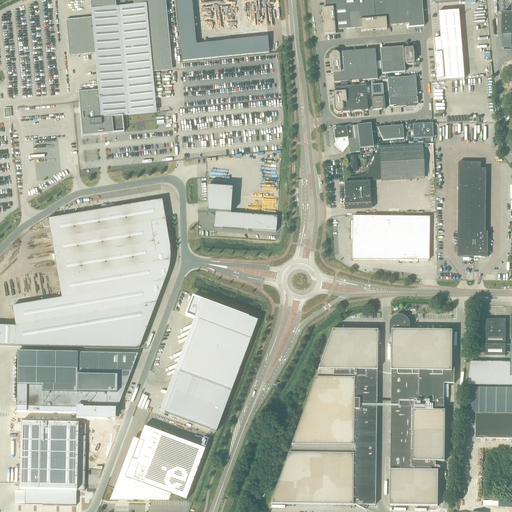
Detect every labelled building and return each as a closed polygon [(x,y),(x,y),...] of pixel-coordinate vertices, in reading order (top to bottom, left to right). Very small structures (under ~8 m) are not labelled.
[(90,0),(91,9),(116,7),(115,0),(90,0)] [(324,0),(326,8),(327,8),(327,9),(322,9),(324,35),(335,34),(335,30),(361,28),(361,32),(377,31),(387,30),(386,26),(408,24),(409,28),(424,27),(421,0),(324,0)] [(438,13),(440,39),(433,39),(436,66),(435,66),(435,69),(436,69),(437,80),(442,79),(442,80),(443,80),(443,81),(464,80),(459,11),(438,13)] [(502,14),(502,48),(511,47),(511,14),(503,14),(502,14)] [(92,18),(66,21),(69,57),(80,56),(96,54),(92,18)] [(167,19),(147,21),(149,36),(163,35),(164,44),(150,46),(151,61),(171,59),(167,19)] [(225,42),(224,42),(226,57),(269,53),(267,38),(225,42)] [(403,50),(403,48),(380,49),(382,74),(405,73),(404,63),(405,63),(405,64),(406,64),(406,65),(407,65),(409,65),(410,65),(411,65),(412,65),(414,64),(413,64),(413,63),(414,63),(413,49),(412,49),(412,48),(411,48),(410,47),(408,47),(407,47),(406,48),(405,49),(404,49),(404,50),(403,50)] [(336,52),(332,53),(330,56),(331,68),(332,68),(332,70),(331,70),(331,74),(333,74),(334,83),(340,83),(347,82),(378,80),(375,50),(339,53),(338,54),(336,52)] [(416,77),(387,79),(389,99),(390,99),(390,100),(389,100),(390,107),(393,107),(394,108),(406,107),(406,108),(415,107),(415,104),(418,104),(417,98),(416,98),(416,97),(417,97),(416,77)] [(341,88),(334,88),(335,93),(333,93),(333,97),(334,97),(334,99),(333,99),(334,111),(337,114),(341,113),(342,112),(343,113),(344,113),(368,111),(366,86),(347,87),(347,82),(340,83),(341,88)] [(383,85),(371,85),(373,110),(382,110),(382,109),(384,109),(384,110),(385,110),(384,98),(383,85)] [(99,91),(78,93),(83,136),(101,135),(124,132),(123,116),(101,118),(99,91)] [(423,125),(423,139),(433,138),(433,125),(433,124),(423,125)] [(371,125),(334,129),(336,147),(343,153),(349,146),(350,154),(360,153),(360,149),(374,148),(371,125)] [(413,139),(423,139),(423,125),(413,125),(413,139)] [(391,128),(391,127),(377,128),(383,141),(404,139),(403,126),(394,127),(391,128)] [(39,144),(44,144),(44,145),(50,145),(49,135),(38,136),(39,144)] [(371,204),(369,177),(424,174),(423,148),(428,148),(428,144),(380,147),(370,169),(364,175),(357,177),(347,178),(347,183),(344,183),(345,204),(344,204),(344,207),(349,207),(349,205),(371,204)] [(350,160),(350,163),(348,163),(349,173),(358,172),(357,164),(358,164),(357,158),(356,158),(356,156),(350,157),(350,160)] [(488,258),(488,232),(486,232),(487,169),(481,169),(481,163),(459,163),(458,257),(474,257),(488,258)] [(57,300),(12,307),(16,327),(15,347),(139,349),(140,347),(142,341),(140,341),(138,327),(148,325),(145,312),(154,310),(156,303),(158,298),(156,303),(154,304),(151,284),(161,282),(156,253),(166,251),(167,251),(167,250),(168,250),(168,249),(169,249),(169,248),(169,247),(169,246),(169,245),(167,234),(165,221),(162,201),(48,220),(61,297),(57,298),(57,300)] [(277,217),(230,214),(215,213),(214,228),(276,232),(277,217)] [(429,260),(429,217),(353,217),(353,222),(351,222),(351,239),(352,239),(352,259),(352,260),(353,260),(400,260),(400,262),(417,262),(417,261),(428,261),(429,261),(429,260)] [(178,368),(180,372),(164,413),(216,432),(258,321),(192,297),(185,316),(199,321),(195,323),(196,327),(192,329),(194,333),(190,335),(192,339),(188,341),(190,345),(188,346),(189,348),(185,350),(186,354),(182,356),(184,360),(180,362),(182,366),(178,368)] [(511,314),(511,362),(470,360),(468,386),(511,386),(511,376),(511,314)] [(390,325),(390,335),(392,335),(392,371),(393,371),(393,378),(401,394),(397,396),(401,404),(397,406),(401,414),(396,416),(400,424),(396,426),(400,434),(396,436),(400,444),(396,446),(400,454),(392,458),(392,470),(391,470),(390,506),(438,506),(439,471),(436,471),(436,461),(445,462),(446,411),(444,411),(445,384),(455,384),(455,369),(452,369),(453,331),(410,331),(410,326),(410,325),(410,324),(410,323),(410,322),(409,321),(409,320),(408,319),(407,318),(406,317),(405,317),(404,316),(403,316),(402,316),(401,315),(400,315),(399,315),(398,316),(397,316),(396,316),(395,317),(394,318),(393,318),(393,319),(392,319),(392,320),(391,321),(391,322),(390,323),(390,324),(390,325)] [(486,319),(486,356),(506,356),(506,320),(486,319)] [(0,326),(0,346),(15,347),(15,344),(16,327),(0,326)] [(377,371),(378,331),(332,330),(318,370),(319,370),(319,378),(315,378),(291,445),(293,445),(293,454),(288,454),(270,504),(353,505),(356,505),(365,510),(368,506),(375,506),(375,503),(366,498),(370,490),(366,488),(370,480),(366,478),(371,470),(367,468),(371,460),(367,458),(371,450),(367,448),(371,440),(367,438),(371,430),(367,428),(371,420),(367,418),(371,410),(367,408),(371,400),(367,398),(372,390),(368,388),(377,371)] [(17,352),(16,407),(81,408),(81,420),(116,420),(116,409),(117,409),(117,371),(107,371),(108,354),(17,352)] [(511,412),(511,386),(468,386),(468,412),(511,412)] [(16,407),(16,429),(21,429),(19,490),(25,490),(43,490),(43,505),(76,506),(77,491),(85,491),(88,491),(89,424),(86,424),(80,424),(81,420),(81,408),(16,407)] [(139,441),(120,492),(135,498),(142,500),(147,487),(186,501),(206,450),(205,449),(185,442),(190,428),(149,413),(144,427),(139,441)] [(511,413),(476,413),(476,439),(511,439),(511,413)] [(203,439),(200,446),(205,448),(208,441),(203,439)]
